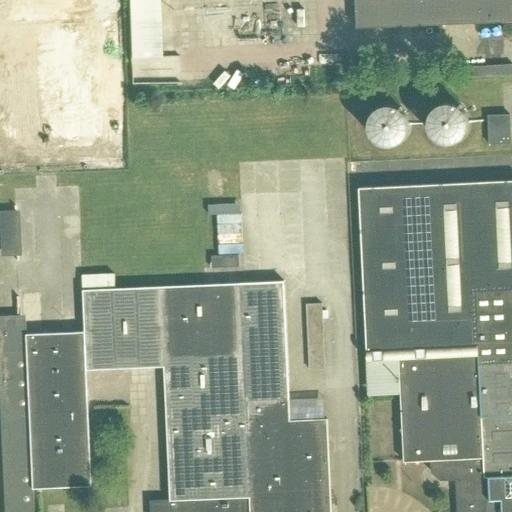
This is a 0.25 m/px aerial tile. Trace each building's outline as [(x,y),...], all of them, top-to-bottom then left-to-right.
[(511,0),(351,0),(353,30),(511,22),(511,0)] [(104,24),(33,28),(37,175),(110,172),(104,24)] [(429,121),(428,125),(429,131),(430,133),(432,135),(433,137),(435,139),(437,141),(440,143),(445,144),(450,144),(455,143),(457,142),(460,140),(464,137),(467,133),(468,128),(469,122),(468,117),(466,113),(462,109),(459,106),(457,105),(452,104),(449,104),(444,104),(436,108),(434,110),(433,112),(431,114),(430,116),(429,119),(429,121)] [(387,107),(379,109),(377,110),(374,113),(371,117),(369,122),(368,124),(368,127),(368,130),(370,135),(371,137),(374,142),(375,143),(377,145),(382,147),(387,148),(389,148),(393,147),(398,146),(400,145),(404,142),(405,140),(408,135),(409,131),(409,129),(409,123),(407,118),(404,114),(401,111),(397,108),(392,107),(387,107)] [(510,116),(489,117),(489,145),(511,145),(510,116)] [(511,511),(511,181),(359,189),(367,362),(399,360),(404,465),(433,464),(434,476),(442,486),(457,485),(458,511),(511,511)] [(239,212),(215,212),(215,243),(239,243),(239,212)] [(291,423),(290,399),(285,281),(240,284),(158,287),(83,290),(85,332),(20,335),(18,297),(17,298),(18,316),(0,316),(0,392),(5,511),(27,511),(28,509),(34,508),(34,490),(92,487),(86,371),(163,368),(169,500),(150,501),(150,511),(331,511),(327,421),(291,423)] [(306,306),(309,369),(324,369),(321,306),(306,306)]
